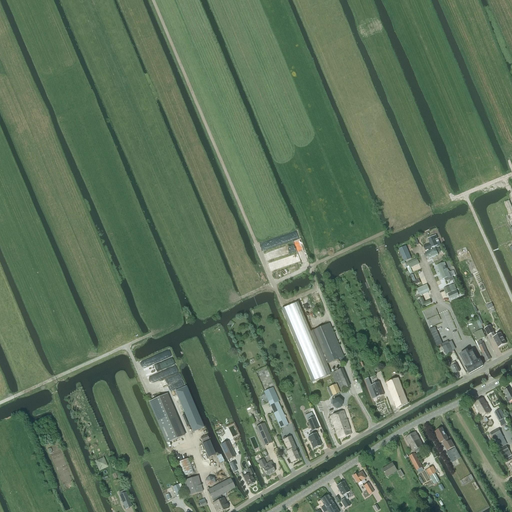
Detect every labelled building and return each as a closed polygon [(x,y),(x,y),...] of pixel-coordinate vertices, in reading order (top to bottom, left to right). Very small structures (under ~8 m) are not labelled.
[(423,246),(425,251),(437,246),(435,240),(434,236),(433,236),(428,238),(430,244),(423,246)] [(404,262),(411,259),(406,246),(399,249),(404,262)] [(429,259),(438,255),(435,249),(426,253),(424,254),(425,258),(428,257),(429,259)] [(410,268),(419,264),(417,259),(407,263),(408,263),(409,266),(410,268)] [(448,271),(445,262),(436,266),(442,280),(449,277),(449,278),(452,277),(450,272),(450,273),(449,271),(448,271)] [(416,281),(413,274),(410,276),(414,285),(420,283),(418,280),(416,281)] [(420,296),(430,291),(427,285),(417,289),(420,296)] [(450,299),(458,295),(456,291),(448,294),(450,299)] [(298,302),(281,309),(312,382),(330,374),(326,364),(324,365),(310,332),(298,302)] [(476,321),(468,325),(472,334),(474,333),(478,341),(485,337),(481,330),(480,331),(476,321)] [(341,364),(345,362),(329,324),(310,332),(324,365),(326,364),(338,359),(341,364)] [(495,336),(493,333),(494,332),(490,326),(484,329),(488,335),(491,334),(493,337),(498,348),(506,343),(501,333),(495,336)] [(430,329),(437,346),(438,346),(441,344),(442,344),(435,327),(430,329)] [(483,344),(479,346),(482,354),(486,361),(491,359),(487,351),(483,344)] [(483,366),(483,365),(480,359),(478,360),(473,351),(468,353),(467,351),(460,355),(466,366),(466,367),(469,373),(483,366)] [(349,387),(342,369),(331,374),(335,384),(338,383),(341,391),(349,387)] [(371,385),(368,378),(365,380),(373,400),(384,395),(379,383),(371,385)] [(387,383),(392,396),(396,409),(408,403),(398,379),(387,383)] [(336,384),(329,387),(333,396),(340,393),(336,384)] [(174,392),(192,431),(192,432),(204,428),(192,401),(186,387),(174,392)] [(288,425),(271,388),(263,392),(280,428),(288,425)] [(184,436),(166,395),(149,402),(167,444),(184,436)] [(336,409),(341,407),(342,402),(338,398),(333,400),(332,405),(336,409)] [(482,417),(490,412),(482,399),(474,404),(482,417)] [(502,427),(506,424),(503,419),(505,418),(500,409),(494,413),(502,427)] [(351,434),(343,411),(331,415),(338,438),(351,434)] [(310,441),(313,449),(321,446),(316,433),(315,434),(314,431),(318,429),(313,417),(307,420),(312,431),(309,432),(311,436),(308,437),(308,438),(307,438),(309,441),(310,441)] [(270,439),(264,424),(257,427),(263,442),(270,439)] [(448,442),(447,439),(442,428),(435,432),(438,438),(438,439),(440,443),(442,442),(444,444),(443,445),(446,451),(454,447),(451,441),(448,442)] [(506,443),(498,428),(490,433),(493,438),(498,448),(506,443)] [(413,452),(423,446),(415,432),(405,438),(413,452)] [(285,439),(285,437),(283,438),(283,440),(287,449),(285,449),(286,452),(291,463),(299,459),(295,448),(290,437),(285,439)] [(208,458),(215,455),(209,441),(202,444),(208,458)] [(235,457),(228,442),(221,445),(228,460),(235,457)] [(504,459),(511,455),(506,446),(499,450),(504,459)] [(451,462),(460,457),(454,448),(445,452),(451,462)] [(417,471),(422,468),(415,455),(414,454),(409,457),(417,471)] [(188,457),(178,461),(183,476),(193,472),(188,457)] [(99,471),(108,467),(104,458),(95,462),(99,471)] [(265,464),(263,459),(258,462),(261,468),(262,467),(267,476),(275,472),(272,467),(273,466),(271,462),(265,464)] [(387,477),(397,471),(392,463),(382,469),(387,477)] [(426,470),(434,485),(436,483),(439,482),(434,474),(436,472),(433,466),(426,470)] [(251,468),(247,470),(249,474),(243,477),(248,486),(255,483),(251,475),(254,474),(251,468)] [(364,480),(366,479),(362,472),(357,475),(357,474),(353,476),(358,484),(361,482),(362,484),(365,482),(364,480)] [(471,474),(470,475),(460,481),(462,485),(473,479),(471,474)] [(198,476),(192,478),(183,481),(188,496),(192,495),(203,492),(198,476)] [(220,495),(235,488),(230,478),(207,490),(212,500),(212,499),(214,503),(212,504),(216,511),(220,511),(229,508),(224,498),(222,499),(220,495)] [(348,499),(346,494),(349,492),(343,482),(336,486),(342,496),(344,499),(345,498),(346,500),(348,499)] [(373,492),(368,483),(363,485),(369,495),(373,492)] [(176,497),(182,494),(178,485),(173,487),(176,497)] [(126,493),(119,496),(125,509),(132,507),(126,493)] [(326,509),(333,504),(328,495),(320,500),(324,506),(321,509),(323,511),(325,511),(327,511),(326,509)] [(346,500),(345,498),(344,499),(340,501),(345,509),(350,506),(346,500)]
